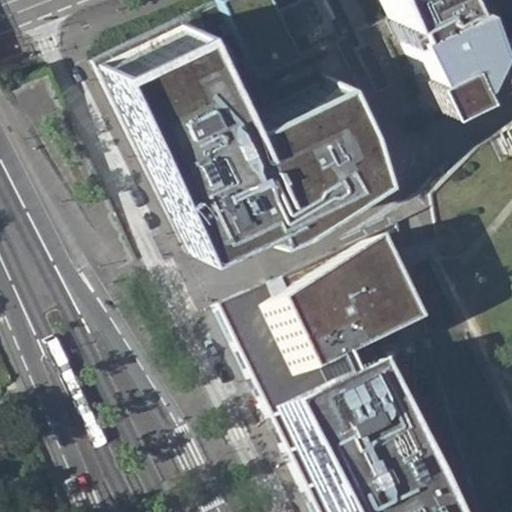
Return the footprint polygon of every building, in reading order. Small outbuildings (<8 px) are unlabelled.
[(262,0),(209,0),(241,65),(284,45),(262,0)] [(493,62),(474,0),(381,0),(387,11),(376,16),(424,115),(493,62)] [(253,227),(277,220),(358,166),(321,68),(229,113),(231,117),(227,119),(176,15),(90,58),(184,250),(252,216),(257,225),(253,227)] [(511,118),(488,134),(511,181),(511,188),(511,189),(511,118)] [(348,244),(252,305),(286,376),(388,326),(348,244)] [(265,422),(308,511),(416,511),(353,380),(265,422)]
